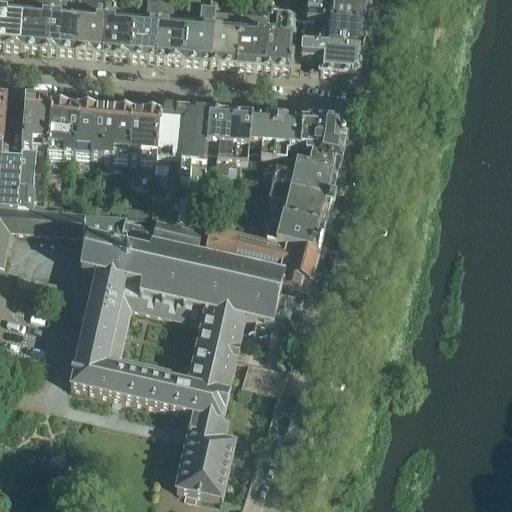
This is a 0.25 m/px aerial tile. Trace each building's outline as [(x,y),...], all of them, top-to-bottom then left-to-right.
[(0,0),(0,53),(22,55),(26,0),(0,0)] [(26,0),(22,55),(48,58),(53,0),(26,0)] [(53,0),(48,58),(75,60),(79,14),(80,0),(53,0)] [(80,0),(79,14),(75,60),(102,62),(107,2),(103,2),(83,0),(80,0)] [(107,0),(107,2),(102,62),(129,64),(132,26),(132,17),(119,16),(120,3),(111,2),(111,0),(107,0)] [(132,26),(129,64),(156,66),(161,0),(157,0),(157,6),(148,5),(146,23),(148,23),(147,28),(132,26)] [(161,0),(156,66),(183,69),(187,22),(173,21),(174,7),(165,7),(165,0),(161,0)] [(307,11),(306,25),(314,26),(326,27),(367,30),(371,3),(333,0),(318,0),(318,12),(307,11)] [(187,22),(183,69),(209,71),(214,18),(215,3),(211,3),(210,10),(201,10),(200,23),(187,22)] [(266,32),(263,75),(291,77),(291,76),(292,54),(293,50),(293,46),(294,40),(294,30),(295,24),(295,23),(294,23),(295,16),(276,14),(274,33),(266,32)] [(214,18),(209,71),(236,73),(241,21),(218,19),(214,18)] [(241,21),(236,73),(263,75),(266,32),(267,23),(241,21)] [(293,46),(293,50),(363,56),(367,30),(326,27),(314,26),(313,38),(304,38),(303,41),(303,47),(293,46)] [(293,50),(292,54),(301,55),(300,65),(312,66),(311,78),(318,78),(318,80),(353,83),(359,78),(363,56),(293,50)] [(19,185),(16,214),(32,215),(34,191),(33,190),(36,153),(47,154),(51,106),(25,104),(23,132),(21,163),(19,185)] [(47,159),(73,161),(77,113),(68,112),(68,107),(51,106),(47,154),(47,159)] [(101,164),(105,115),(95,114),(96,110),(78,108),(77,113),(73,161),(101,164)] [(101,164),(129,167),(133,117),(133,113),(115,111),(115,116),(105,115),(101,164)] [(156,169),(161,115),(142,114),(142,118),(133,117),(129,167),(156,169)] [(156,169),(155,181),(167,182),(164,224),(177,225),(179,202),(180,188),(186,117),(161,115),(156,169)] [(204,190),(205,175),(210,119),(186,117),(180,188),(204,190)] [(223,181),(227,120),(210,119),(205,175),(216,176),(215,189),(221,190),(222,181),(223,181)] [(239,185),(241,170),(246,170),(247,164),(251,122),(227,120),(223,181),(223,184),(234,184),(239,185)] [(247,164),(272,166),(275,124),(251,122),(247,164)] [(299,155),(302,126),(275,124),(272,166),(277,167),(285,167),(286,158),(288,158),(288,154),(296,154),(299,155)] [(344,129),(302,126),(299,155),(296,154),(295,170),(338,180),(348,135),(344,129)] [(9,171),(0,170),(0,173),(0,212),(16,214),(19,185),(21,163),(10,162),(9,171)] [(274,177),(271,191),(332,205),(338,180),(295,170),(285,167),(277,167),(275,178),(274,177)] [(72,176),(69,218),(85,219),(78,203),(83,193),(75,176),(72,176)] [(278,207),(275,219),(325,233),(329,216),(332,205),(271,191),(268,204),(278,207)] [(126,223),(32,215),(16,214),(0,212),(0,274),(3,275),(10,238),(82,244),(82,242),(115,245),(122,246),(125,228),(126,223)] [(265,245),(318,259),(325,233),(275,219),(267,217),(265,227),(270,229),(265,245)] [(121,303),(244,330),(245,325),(256,327),(253,341),(268,344),(271,332),(272,332),(281,290),(283,282),(260,277),(261,273),(198,258),(202,237),(195,236),(157,228),(155,234),(125,228),(122,246),(115,245),(113,252),(87,246),(80,280),(84,281),(82,289),(93,291),(89,310),(118,316),(121,303)] [(308,297),(318,259),(265,245),(204,229),(203,234),(195,233),(195,236),(202,237),(198,258),(261,273),(260,277),(283,282),(281,290),(308,297)] [(235,449),(224,446),(227,431),(222,429),(236,366),(244,330),(121,303),(118,316),(89,310),(85,324),(76,322),(69,356),(75,357),(76,353),(79,353),(70,396),(111,405),(111,408),(119,410),(120,407),(191,423),(175,496),(185,498),(184,503),(199,506),(200,502),(222,507),(235,449)] [(268,400),(277,403),(284,377),(249,368),(242,394),(268,400)]
